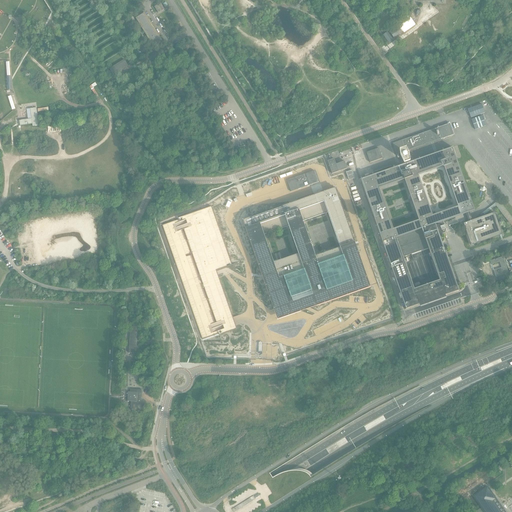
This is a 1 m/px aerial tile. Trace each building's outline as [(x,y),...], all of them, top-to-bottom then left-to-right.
[(187,0),(278,148),(280,151),(281,150),(279,146),(189,0),(187,0)] [(161,3),(154,7),(158,13),(165,9),(161,3)] [(145,12),(135,18),(154,47),(163,42),(145,12)] [(403,32),(400,28),(399,26),(390,33),(394,38),(403,32)] [(393,40),(387,32),(383,35),(389,43),(393,40)] [(113,75),(128,66),(124,59),(109,68),(113,75)] [(468,108),(471,117),(485,112),(482,103),(468,108)] [(39,125),(37,108),(30,109),(31,119),(19,120),(20,126),(32,124),(33,126),(39,125)] [(472,118),(475,129),(486,125),(483,115),(472,118)] [(454,135),(450,123),(393,143),(397,155),(401,153),(401,158),(402,159),(407,158),(407,156),(405,152),(454,135)] [(495,213),(472,220),(471,217),(469,212),(475,211),(475,210),(457,159),(452,147),(399,166),(361,179),(406,309),(459,291),(436,224),(466,214),(468,218),(469,222),(463,223),(471,245),(502,235),(495,213)] [(382,158),(379,148),(366,152),(370,163),(382,158)] [(347,168),(345,161),(336,164),(334,159),(328,161),(332,174),(347,168)] [(354,176),(352,170),(346,172),(348,178),(354,176)] [(314,171),(286,180),(291,192),(310,185),(311,185),(318,182),(314,171)] [(262,275),(276,312),(277,315),(369,283),(335,188),(298,201),(243,221),(262,275)] [(511,217),(499,200),(494,204),(496,206),(511,226),(511,217)] [(494,204),(483,213),(484,215),(496,206),(494,204)] [(203,341),(237,329),(235,323),(233,319),(217,274),(217,272),(216,270),(232,265),(211,207),(183,217),(179,220),(163,226),(203,341)] [(509,273),(503,257),(490,261),(491,265),(499,262),(501,267),(493,270),(496,277),(509,273)] [(138,327),(131,326),(128,353),(136,353),(138,327)] [(142,390),(130,389),(130,392),(128,392),(127,401),(131,401),(130,410),(141,411),(142,390)] [(503,511),(494,498),(487,503),(490,508),(488,508),(488,511),(503,511)]
